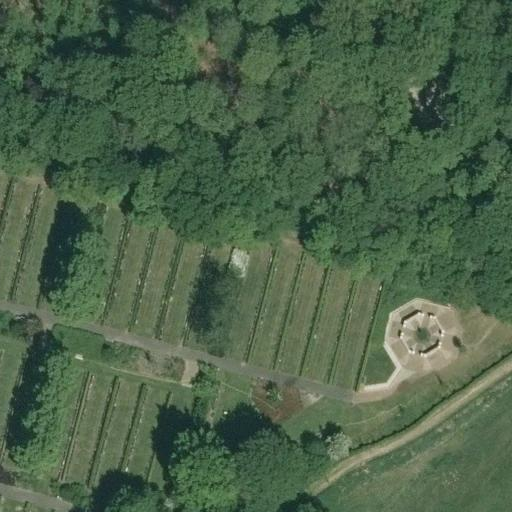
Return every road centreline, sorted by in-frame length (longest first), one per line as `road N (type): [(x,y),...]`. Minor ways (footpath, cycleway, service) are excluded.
road 1 (track): [(0,67),(134,0)]
road 2 (track): [(405,95),(297,0)]
road 3 (track): [(405,95),(511,179)]
